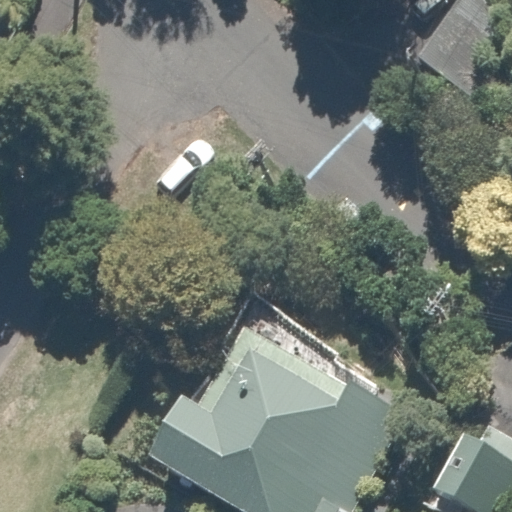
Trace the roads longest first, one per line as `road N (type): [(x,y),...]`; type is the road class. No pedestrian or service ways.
road 1 (residential): [(214,0),(496,288),(511,295)]
road 2 (residential): [(0,296),(209,0)]
